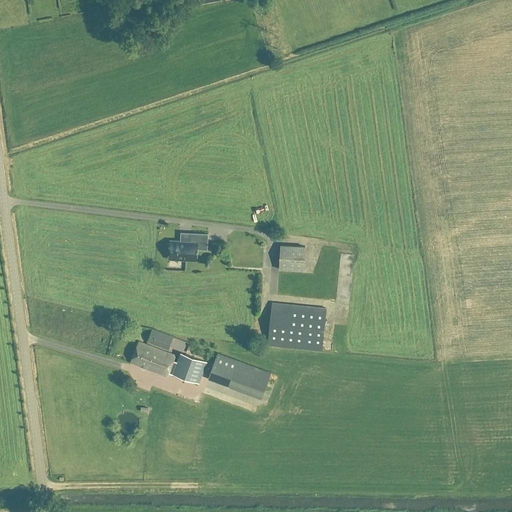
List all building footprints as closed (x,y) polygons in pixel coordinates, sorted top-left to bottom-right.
[(165,5),(159,2),(156,7),(162,10),(165,5)] [(156,33),(149,37),(151,41),(158,38),(156,33)] [(208,246),(208,234),(181,232),(181,241),(170,241),(170,243),(168,243),(167,244),(167,250),(168,251),(170,251),(169,259),(197,260),(198,245),(208,246)] [(230,261),(257,264),(258,247),(238,245),(238,242),(231,242),(230,261)] [(280,266),(280,270),(305,271),(306,245),(281,244),(281,247),(280,266)] [(294,273),(277,273),(277,281),(295,281),(295,300),(310,299),(309,273),(294,273)] [(256,299),(217,298),(217,308),(256,309),(256,299)] [(326,308),(273,303),(269,345),(322,350),(326,308)] [(169,349),(173,335),(153,328),(148,341),(169,349)] [(207,362),(181,352),(177,361),(175,360),(176,355),(168,352),(139,341),(131,362),(144,366),(168,376),(170,372),(200,383),(208,362),(207,362)] [(238,354),(251,353),(251,344),(238,344),(238,354)] [(262,398),(272,372),(218,352),(208,378),(262,398)] [(170,467),(179,394),(152,391),(143,464),(170,467)] [(182,477),(194,479),(195,471),(182,470),(182,477)]
